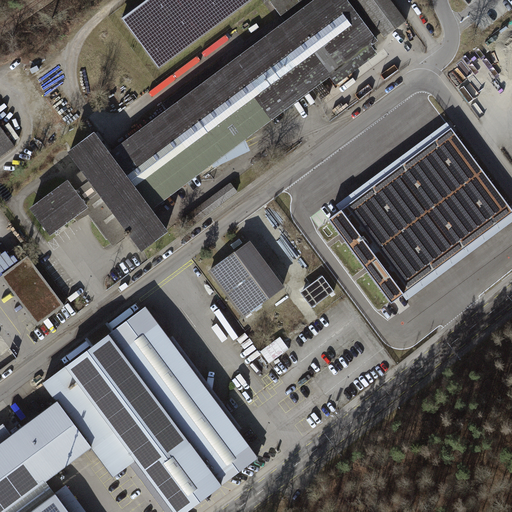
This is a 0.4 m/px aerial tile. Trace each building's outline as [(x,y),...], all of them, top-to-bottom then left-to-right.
[(374,38),(344,0),(311,0),(108,155),(93,135),(73,149),(87,166),(31,209),(51,234),(85,208),(113,244),(131,231),(142,246),(164,230),(149,210),(374,38)] [(146,0),(124,16),(161,67),(254,0),(146,0)] [(270,0),(269,1),(278,13),(297,0),(270,0)] [(359,0),(385,34),(404,20),(388,0),(359,0)] [(0,117),(0,160),(20,147),(0,117)] [(312,175),(315,179),(383,128),(380,123),(312,175)] [(511,213),(511,207),(453,128),(330,219),(392,302),(511,213)] [(372,327),(387,316),(333,241),(318,251),(372,327)] [(243,314),(281,286),(249,242),(211,270),(243,314)] [(29,257),(6,273),(40,321),(63,306),(29,257)] [(331,270),(302,289),(313,305),(342,287),(331,270)] [(177,511),(181,511),(256,456),(145,309),(46,383),(60,401),(93,445),(114,474),(136,458),(177,511)] [(283,337),(270,348),(277,357),(291,346),(283,337)] [(0,511),(1,511),(93,445),(60,401),(0,444),(0,511)] [(66,511),(54,495),(32,511),(66,511)]
